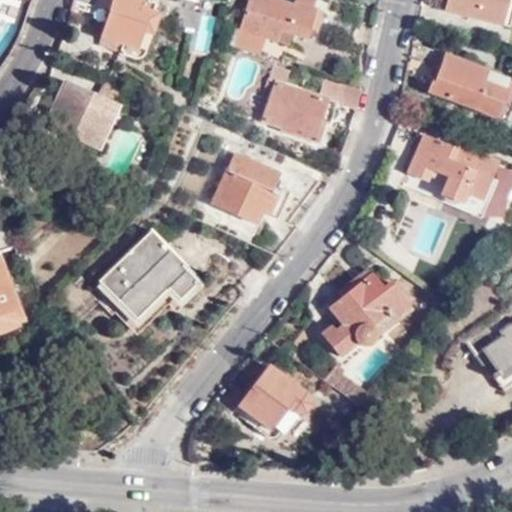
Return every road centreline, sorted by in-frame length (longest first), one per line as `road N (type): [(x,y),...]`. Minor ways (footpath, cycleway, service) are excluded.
road 1 (residential): [(403,0),(377,122),(343,200),(161,429),(146,494)]
road 2 (secondary): [(146,494),(401,506),(485,495),(511,483)]
